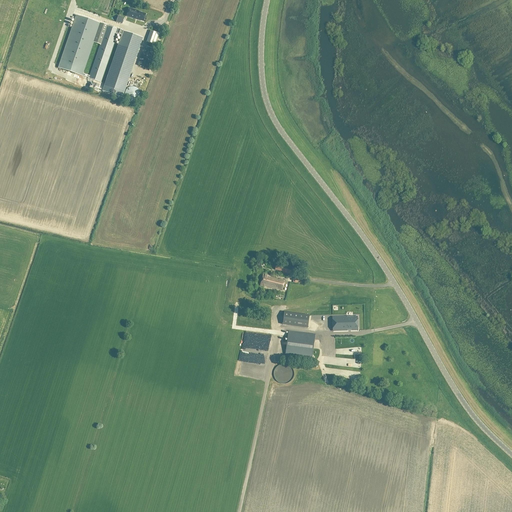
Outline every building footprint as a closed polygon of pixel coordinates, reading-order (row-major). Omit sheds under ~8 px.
[(136,19),(143,21),(146,14),(140,12),(129,8),(127,16),(136,19)] [(93,43),(100,23),(76,15),(58,68),(82,76),(82,75),(89,78),(90,76),(83,73),(93,43)] [(100,82),(117,33),(117,32),(118,29),(107,25),(100,23),(93,43),(100,45),(90,76),(89,78),(100,82)] [(122,35),(102,91),(122,98),(142,37),(123,31),(124,31),(118,29),(117,32),(117,33),(122,35)] [(143,49),(138,65),(149,69),(154,53),(155,48),(152,47),(152,48),(147,46),(145,50),(143,49)] [(134,99),(132,95),(138,93),(135,84),(129,86),(130,88),(127,89),(131,100),(134,99)] [(276,263),(275,270),(283,272),(282,273),(290,275),(292,267),(276,263)] [(279,279),(279,280),(269,278),(269,277),(263,275),(260,284),(282,290),(285,281),(279,279)] [(309,316),(284,312),(283,324),(307,328),(309,316)] [(347,317),(332,317),(333,331),(358,330),(357,316),(352,316),(352,319),(347,320),(347,317)] [(288,331),(285,356),(311,360),(315,335),(288,331)] [(352,351),(343,351),(344,360),(353,360),(352,351)]
